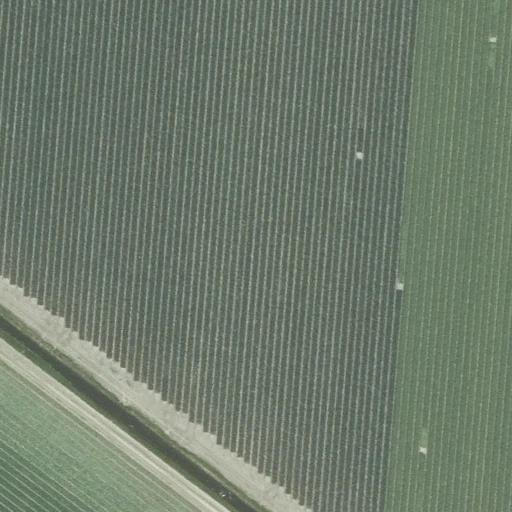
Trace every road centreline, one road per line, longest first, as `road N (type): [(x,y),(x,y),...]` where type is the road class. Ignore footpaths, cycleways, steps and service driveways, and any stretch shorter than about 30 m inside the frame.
road 1 (track): [(281,511),(0,297)]
road 2 (track): [(224,511),(0,339)]
